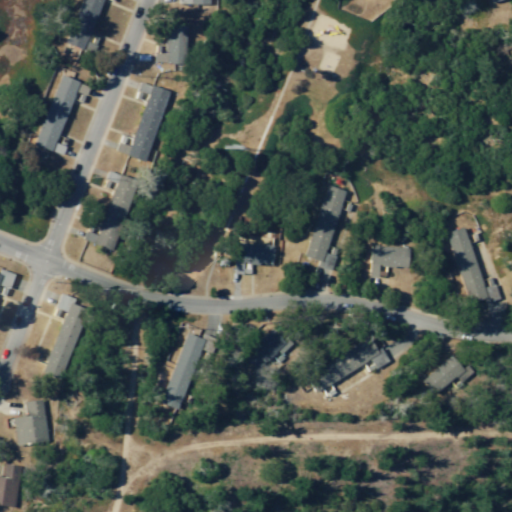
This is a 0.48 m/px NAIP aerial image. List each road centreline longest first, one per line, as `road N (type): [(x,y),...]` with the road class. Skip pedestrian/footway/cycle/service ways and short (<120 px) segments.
road 1 (residential): [(0,241),(173,302),(333,297),(448,327),(511,332)]
road 2 (track): [(511,431),(295,434),(169,449),(131,471),(111,511)]
road 3 (residential): [(147,0),(0,371)]
road 4 (track): [(125,432),(136,293)]
